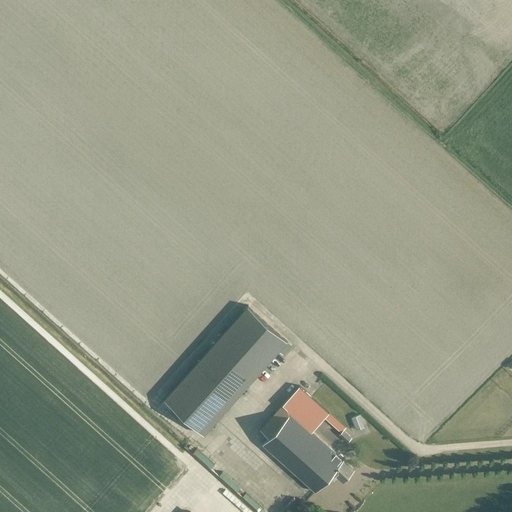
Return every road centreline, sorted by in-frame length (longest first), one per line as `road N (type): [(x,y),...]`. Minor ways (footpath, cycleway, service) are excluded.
road 1 (track): [(236,431),(196,440),(0,271)]
road 2 (track): [(0,294),(186,461)]
